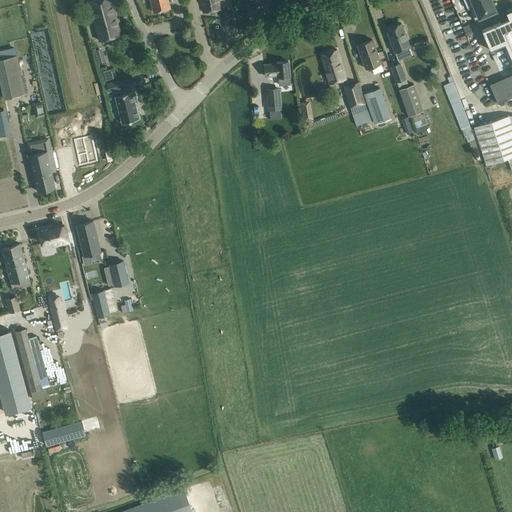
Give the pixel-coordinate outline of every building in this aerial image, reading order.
[(100,40),(121,35),(111,0),(90,0),(100,40)] [(150,0),(154,12),(170,8),(168,0),(150,0)] [(220,9),(218,0),(201,0),(202,3),(204,12),(220,9)] [(496,11),(490,0),(471,0),(474,6),(469,8),(475,20),(496,11)] [(509,18),(482,30),(490,50),(505,44),(511,59),(511,74),(489,84),(498,103),(511,96),(511,9),(506,12),(509,18)] [(401,22),(386,28),(394,52),(401,49),(409,47),(410,46),(405,32),(406,31),(404,27),(402,26),(401,22)] [(372,39),(357,44),(366,68),(381,62),(372,39)] [(329,83),(345,78),(336,48),(320,53),(329,83)] [(0,77),(5,97),(25,92),(17,55),(0,58),(0,77)] [(290,76),(289,71),(289,61),(276,62),(276,64),(264,65),(265,76),(277,75),(278,77),(279,77),(279,85),(290,84),(289,76),(290,76)] [(404,78),(399,63),(391,66),(396,81),(404,78)] [(111,68),(103,70),(106,80),(114,78),(111,68)] [(432,68),(428,75),(435,78),(438,71),(432,68)] [(143,74),(107,83),(109,92),(145,82),(143,74)] [(358,81),(344,86),(350,107),(364,103),(358,81)] [(408,115),(422,111),(413,84),(399,88),(408,115)] [(363,93),(375,124),(391,118),(380,87),(363,93)] [(267,89),(269,110),(281,109),(280,88),(267,89)] [(138,120),(134,101),(137,101),(135,94),(132,94),(132,93),(115,97),(122,124),(138,120)] [(364,103),(350,107),(352,114),(366,109),(364,103)] [(366,109),(352,114),(357,126),(371,120),(367,108),(366,109)] [(4,109),(0,109),(0,134),(9,133),(4,109)] [(312,113),(304,114),(305,122),(313,121),(312,113)] [(487,165),(511,157),(511,127),(508,115),(474,126),(487,165)] [(417,128),(428,127),(427,116),(417,117),(417,128)] [(409,117),(402,119),(407,134),(414,131),(409,117)] [(87,135),(70,138),(76,163),(93,159),(87,135)] [(42,152),(30,155),(35,181),(38,191),(55,187),(53,179),(51,171),(56,170),(52,150),(51,150),(49,138),(39,140),(42,152)] [(0,167),(0,178),(13,175),(10,164),(0,167)] [(93,220),(76,225),(79,234),(84,254),(83,254),(85,264),(92,262),(90,254),(101,251),(95,230),(93,220)] [(69,242),(65,225),(40,231),(43,243),(51,241),(52,246),(69,242)] [(20,243),(2,248),(4,258),(11,286),(30,282),(23,253),(20,243)] [(110,266),(104,267),(108,285),(115,284),(115,286),(128,283),(123,261),(113,263),(110,264),(110,266)] [(101,263),(87,266),(90,278),(104,274),(101,263)] [(103,290),(91,293),(97,317),(98,317),(105,315),(109,314),(103,290)] [(54,292),(47,294),(49,298),(53,318),(63,316),(59,296),(55,297),(54,292)] [(9,312),(19,310),(16,296),(6,299),(9,312)] [(130,299),(124,301),(127,312),(133,310),(130,299)] [(24,329),(14,331),(30,391),(31,391),(42,388),(45,387),(50,386),(36,336),(29,338),(26,328),(24,329)] [(12,330),(0,332),(0,384),(7,411),(32,405),(12,330)] [(42,388),(31,391),(33,400),(48,396),(45,387),(42,388)] [(80,421),(43,431),(47,445),(86,434),(85,432),(82,420),(80,421)] [(491,448),(495,460),(503,457),(499,446),(491,448)] [(191,511),(183,489),(119,511),(191,511)]
